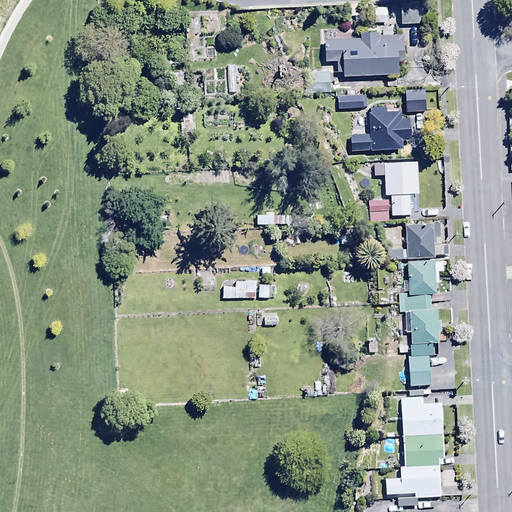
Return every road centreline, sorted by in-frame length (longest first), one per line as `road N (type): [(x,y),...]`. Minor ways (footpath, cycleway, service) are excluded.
road 1 (tertiary): [(473,58),(490,364)]
road 2 (tertiary): [(490,364),(497,511)]
